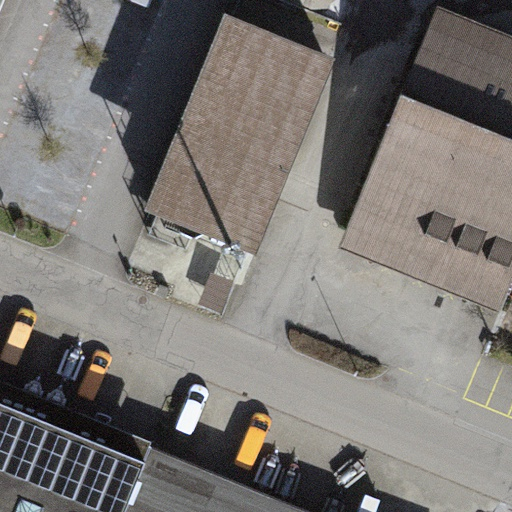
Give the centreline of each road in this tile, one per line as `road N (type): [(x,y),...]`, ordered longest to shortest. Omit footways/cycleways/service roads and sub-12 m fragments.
road 1 (residential): [(0,265),(511,475)]
road 2 (unknown): [(248,367),(415,0)]
